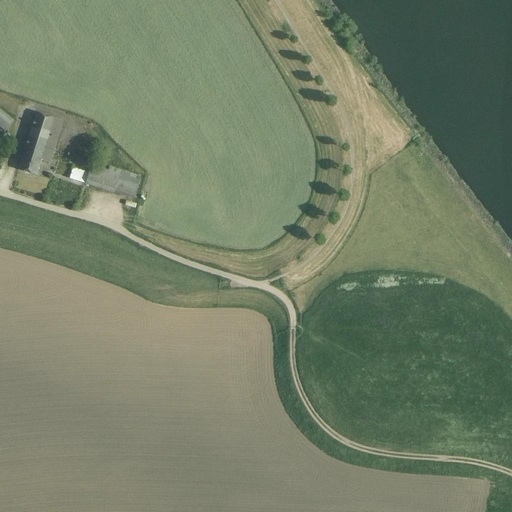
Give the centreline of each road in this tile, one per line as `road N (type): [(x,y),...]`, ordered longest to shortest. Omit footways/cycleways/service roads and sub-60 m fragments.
road 1 (track): [(511,473),(462,459),(383,454),(334,434),(299,389),(286,301),(258,286)]
road 2 (unclassified): [(258,286),(115,226),(0,192)]
